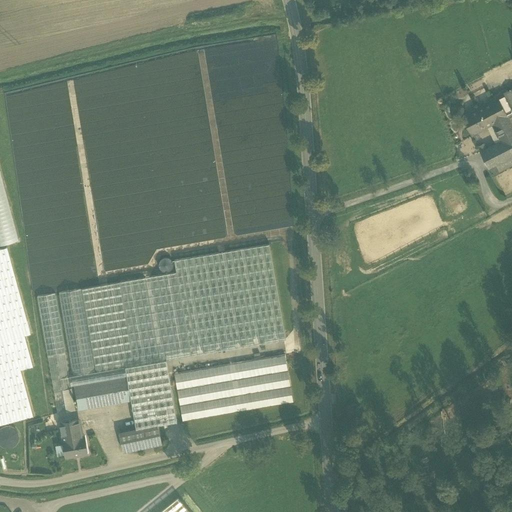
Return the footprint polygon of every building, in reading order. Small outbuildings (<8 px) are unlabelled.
[(216,47),(204,48),(205,59),(212,56),(215,55),(208,59),(231,55),(229,56),(232,61),(235,60),(238,64),(252,57),(255,56),(263,52),(266,57),(274,53),(278,59),(275,40),(272,35),(263,36),(259,38),(221,44),(216,47)] [(22,89),(4,92),(6,106),(12,105),(11,99),(35,94),(34,90),(22,92),(22,89)] [(504,93),(497,97),(501,106),(508,102),(504,93)] [(497,97),(496,97),(477,107),(488,127),(492,125),(495,130),(500,141),(511,134),(511,127),(501,106),(497,97)] [(511,109),(508,102),(501,106),(511,127),(511,109)] [(488,127),(477,107),(462,115),(472,135),(477,132),(486,128),(488,127)] [(495,130),(489,133),(495,144),(500,141),(495,130)] [(495,144),(481,151),(489,167),(511,155),(511,134),(500,141),(495,144)] [(511,155),(489,167),(492,174),(511,164),(511,155)] [(0,173),(0,245),(18,241),(0,173)] [(269,244),(174,260),(176,272),(177,272),(191,355),(285,339),(269,244)] [(7,247),(0,248),(0,424),(33,415),(20,369),(33,366),(24,335),(31,333),(7,247)] [(176,272),(81,289),(97,371),(72,376),(69,376),(71,386),(74,385),(126,376),(125,367),(166,360),(191,355),(177,272),(176,272)] [(81,289),(58,292),(72,376),(97,371),(81,289)] [(55,293),(37,296),(47,357),(65,354),(55,293)] [(65,354),(47,357),(57,413),(75,410),(74,402),(76,401),(75,399),(73,400),(71,386),(69,376),(65,354)] [(285,355),(174,374),(182,422),(293,402),(285,355)] [(166,360),(125,367),(126,376),(131,401),(136,429),(158,424),(177,421),(166,360)] [(126,376),(74,385),(78,410),(131,401),(126,376)] [(80,422),(71,423),(73,438),(63,439),(62,440),(65,457),(87,453),(84,436),(82,436),(80,422)] [(71,423),(60,425),(63,439),(73,438),(71,423)] [(136,429),(119,433),(123,452),(162,444),(158,424),(136,429)] [(0,427),(0,446),(17,446),(16,427),(0,427)] [(188,511),(177,498),(160,511),(188,511)]
